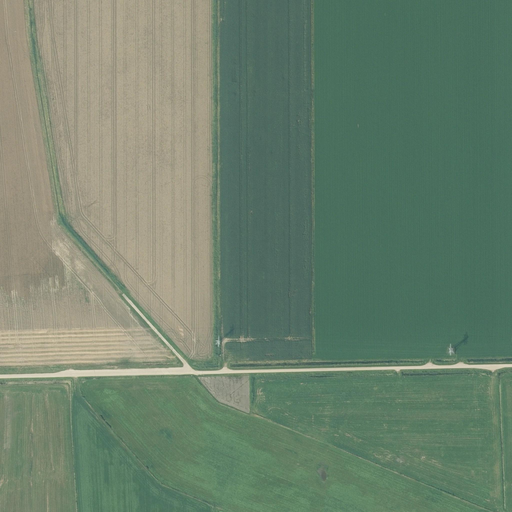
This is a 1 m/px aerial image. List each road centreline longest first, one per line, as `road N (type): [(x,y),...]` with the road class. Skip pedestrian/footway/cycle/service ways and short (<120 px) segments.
road 1 (unclassified): [(0,376),(511,365)]
road 2 (track): [(224,364),(312,359),(310,0)]
road 3 (track): [(225,372),(220,0)]
